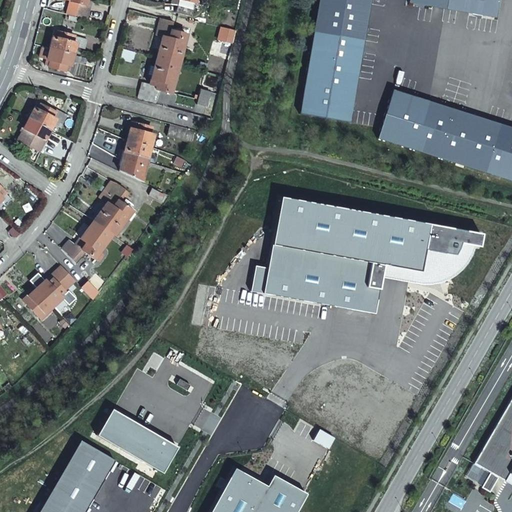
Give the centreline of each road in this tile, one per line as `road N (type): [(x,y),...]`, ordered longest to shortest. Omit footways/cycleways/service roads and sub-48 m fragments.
road 1 (tertiary): [(390,511),(511,295)]
road 2 (unclassified): [(173,511),(237,407)]
